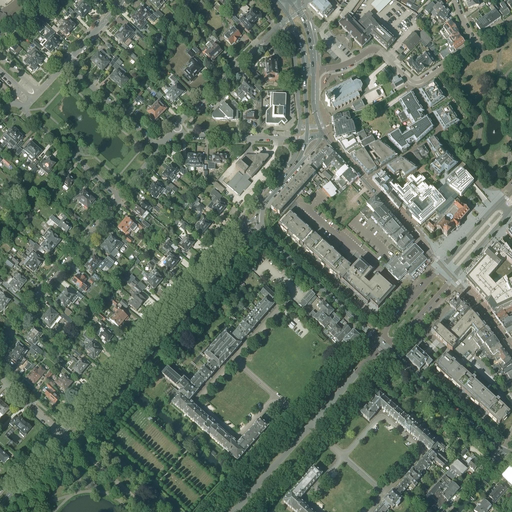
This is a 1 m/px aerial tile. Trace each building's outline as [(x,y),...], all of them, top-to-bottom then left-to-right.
[(150,0),(149,2),(159,10),(162,6),(161,5),(163,2),(160,0),(150,0)] [(314,0),(310,5),(323,18),(325,16),(327,18),(330,14),(334,11),(329,7),(324,2),(325,1),(324,0),(314,0)] [(352,18),(365,0),(352,0),(340,17),(343,21),(339,25),(348,35),(349,35),(352,38),(362,49),(371,40),(369,38),(371,36),(387,51),(395,41),(378,25),(380,24),(373,16),(373,17),(369,13),(358,24),(353,19),(352,21),(348,17),(349,15),(352,18)] [(476,0),(471,0),(464,3),(465,7),(467,6),(468,9),(478,6),(476,0)] [(0,27),(2,28),(8,23),(11,24),(22,12),(19,9),(22,5),(16,1),(7,8),(8,9),(6,10),(5,9),(0,12),(0,27)] [(428,15),(433,10),(438,4),(435,1),(434,3),(433,2),(431,4),(430,3),(424,9),(425,10),(424,11),(425,12),(424,13),(427,16),(428,15)] [(437,16),(444,8),(442,7),(443,6),(439,2),(438,4),(433,10),(436,12),(435,13),(437,16)] [(80,8),(86,14),(88,12),(89,13),(91,11),(90,10),(91,9),(84,3),(80,8)] [(489,10),(488,11),(496,22),(501,19),(497,14),(496,12),(495,11),(492,8),(488,3),(486,5),(490,10),(489,10)] [(499,9),(496,12),(497,14),(499,12),(503,18),(509,13),(505,8),(506,7),(503,4),(500,6),(501,8),(499,9)] [(83,19),(85,18),(85,16),(86,14),(80,8),(76,5),(74,7),(78,10),(75,13),(82,19),(83,19)] [(217,5),(213,8),(220,15),(223,11),(217,5)] [(245,5),(240,9),(244,14),(247,11),(249,9),(245,5)] [(69,8),(67,11),(71,14),(70,15),(72,17),(75,14),(69,8)] [(139,10),(137,13),(137,14),(145,21),(148,19),(153,23),(154,22),(158,17),(155,14),(153,12),(150,16),(142,8),(139,11),(139,10)] [(444,8),(437,16),(436,18),(438,20),(440,18),(444,22),(447,19),(446,17),(449,13),(444,8)] [(247,11),(244,14),(246,15),(247,16),(254,24),(258,20),(262,20),(262,17),(260,17),(258,17),(257,16),(257,15),(256,13),(254,12),(252,9),(249,12),(247,11)] [(158,11),(155,14),(158,17),(161,19),(163,16),(158,11)] [(491,26),(496,22),(488,11),(485,13),(487,16),(485,18),(491,26)] [(485,18),(483,19),(480,16),(479,17),(478,16),(479,15),(478,12),(475,14),(478,18),(486,29),(491,26),(485,18)] [(134,16),(132,19),(137,24),(135,27),(140,32),(148,24),(145,21),(137,14),(136,14),(136,13),(135,15),(134,16)] [(478,23),(475,25),(481,33),(486,29),(478,18),(475,14),(470,17),(472,20),(473,19),(474,22),(476,20),(478,23)] [(234,17),(232,19),(235,22),(238,26),(241,23),(242,25),(244,27),(246,28),(245,28),(246,29),(248,31),(255,25),(254,25),(254,24),(247,16),(246,15),(245,15),(242,19),(239,21),(234,16),(234,17)] [(66,23),(61,19),(60,21),(71,31),(72,29),(74,30),(75,28),(75,27),(75,26),(68,20),(66,23)] [(68,36),(69,34),(69,33),(71,31),(60,21),(58,23),(62,27),(60,30),(66,36),(67,36),(68,36)] [(455,25),(453,22),(451,23),(450,23),(443,29),(440,31),(443,35),(443,36),(446,34),(455,28),(453,26),(455,25)] [(45,24),(41,28),(47,33),(49,35),(45,40),(55,49),(56,49),(57,47),(57,46),(59,44),(57,42),(58,41),(55,39),(54,40),(52,37),(55,34),(45,24)] [(122,28),(119,31),(120,32),(131,42),(132,42),(130,40),(133,37),(134,35),(130,31),(128,29),(129,28),(126,26),(123,29),(122,28)] [(241,36),(236,31),(238,30),(236,28),(234,29),(233,31),(232,32),(227,36),(227,37),(226,38),(225,38),(224,39),(225,40),(231,46),(232,45),(232,46),(241,38),(240,37),(241,36)] [(447,41),(448,40),(458,33),(455,28),(446,34),(443,36),(447,41)] [(118,35),(115,38),(117,40),(118,39),(122,43),(124,44),(121,47),(125,51),(127,49),(126,48),(131,42),(120,32),(119,31),(117,34),(118,35)] [(139,34),(136,31),(134,33),(141,40),(144,37),(140,33),(139,34)] [(428,36),(427,34),(425,32),(419,39),(413,33),(402,45),(410,52),(421,40),(422,41),(423,42),(424,43),(425,44),(426,45),(427,46),(429,44),(430,43),(430,42),(432,41),(428,36)] [(450,46),(452,45),(460,39),(459,37),(460,36),(458,33),(448,40),(447,41),(450,46)] [(211,41),(206,46),(209,49),(209,50),(216,58),(221,52),(215,46),(213,44),(217,41),(212,36),(211,35),(209,36),(211,37),(209,39),(211,41)] [(452,45),(450,46),(439,54),(443,59),(464,44),(463,43),(465,42),(462,39),(461,40),(460,39),(452,45)] [(35,40),(32,43),(40,50),(43,47),(41,45),(35,40)] [(41,45),(43,47),(50,53),(51,53),(52,53),(54,51),(53,50),(55,49),(45,40),(41,44),(41,45)] [(10,46),(9,47),(14,52),(17,54),(21,50),(18,47),(13,42),(13,43),(12,43),(12,44),(10,46)] [(34,49),(28,56),(31,59),(38,65),(39,65),(40,65),(41,64),(41,63),(43,60),(39,57),(41,55),(34,49)] [(185,52),(192,59),(195,55),(190,50),(188,49),(185,52)] [(207,53),(204,56),(207,59),(208,58),(212,62),(213,62),(215,60),(214,60),(216,58),(209,50),(207,52),(207,53)] [(94,56),(90,60),(92,61),(92,62),(92,63),(94,64),(95,64),(97,66),(104,59),(107,56),(102,51),(98,54),(95,57),(94,56)] [(421,56),(429,67),(430,66),(430,67),(434,64),(434,63),(436,61),(430,53),(430,52),(422,57),(421,56)] [(400,62),(401,61),(405,57),(401,54),(397,59),(400,62)] [(104,59),(97,66),(97,67),(97,68),(99,69),(100,69),(102,71),(105,67),(108,64),(112,68),(116,64),(119,60),(116,57),(111,62),(109,60),(111,59),(109,57),(107,55),(107,56),(104,59)] [(28,56),(23,62),(28,66),(28,65),(31,67),(29,69),(33,72),(34,69),(36,71),(38,68),(37,67),(38,65),(31,59),(28,56)] [(426,69),(429,67),(421,56),(414,60),(413,59),(422,72),(427,69),(426,69)] [(277,69),(277,68),(276,59),(267,59),(268,62),(267,62),(267,69),(277,69)] [(422,72),(413,59),(406,63),(410,68),(410,67),(412,69),(413,68),(417,75),(422,72)] [(197,64),(192,60),(187,65),(189,67),(187,69),(188,70),(185,73),(188,76),(187,77),(191,82),(195,79),(194,78),(197,76),(197,74),(201,70),(198,67),(199,66),(197,64)] [(113,73),(110,77),(111,79),(111,80),(113,82),(114,82),(116,84),(123,77),(126,74),(119,67),(117,65),(114,68),(118,72),(115,75),(113,73)] [(267,69),(264,69),(264,72),(267,72),(268,79),(273,79),(272,76),(278,76),(277,69),(267,69)] [(387,69),(381,74),(387,80),(392,75),(387,69)] [(455,76),(455,75),(454,73),(453,72),(453,71),(452,71),(453,72),(449,74),(447,73),(448,72),(449,71),(447,72),(446,74),(446,76),(446,77),(447,79),(448,80),(449,80),(451,80),(452,80),(453,79),(454,78),(455,76)] [(123,77),(116,84),(118,86),(118,87),(120,88),(121,88),(122,88),(123,90),(127,86),(125,84),(128,81),(123,76),(123,77)] [(401,80),(399,81),(397,77),(393,80),(391,81),(393,84),(391,85),(394,90),(404,84),(401,80)] [(328,99),(327,100),(326,99),(326,100),(326,101),(325,102),(326,102),(328,106),(327,106),(328,107),(329,107),(330,107),(332,106),(332,107),(333,107),(334,110),(333,110),(334,111),(335,111),(335,110),(338,109),(338,110),(339,109),(338,109),(341,107),(342,108),(342,107),(345,105),(345,106),(346,106),(345,105),(349,104),(350,104),(349,103),(352,102),(353,102),(353,101),(356,100),(357,100),(357,99),(359,98),(359,99),(360,98),(360,97),(359,97),(358,94),(361,93),(362,93),(362,92),(363,89),(363,88),(361,85),(362,84),(361,84),(360,84),(357,83),(357,82),(356,83),(356,84),(353,85),(352,82),(352,81),(351,81),(350,81),(351,82),(348,83),(348,82),(347,83),(344,85),(344,84),(343,84),(344,85),(341,87),(340,86),(340,87),(337,89),(337,88),(336,88),(336,89),(333,90),(332,90),(333,91),(330,92),(329,92),(329,93),(327,94),(326,93),(326,94),(325,95),(326,95),(328,98),(327,98),(327,99),(328,98),(328,99)] [(433,81),(418,90),(430,109),(444,99),(433,81)] [(174,85),(169,89),(178,98),(182,95),(183,95),(185,92),(183,90),(182,90),(181,91),(176,86),(178,84),(176,82),(175,84),(174,83),(173,84),(174,85)] [(247,82),(242,86),(249,93),(252,96),(253,95),(252,93),(254,90),(252,88),(253,88),(247,82)] [(254,86),(260,92),(262,90),(257,84),(254,86)] [(166,86),(164,88),(167,90),(164,93),(166,96),(167,97),(165,98),(165,99),(167,101),(168,101),(169,99),(173,103),(174,102),(175,102),(176,101),(176,100),(178,98),(169,89),(169,88),(166,86)] [(241,88),(234,94),(238,97),(242,101),(245,97),(244,96),(245,94),(246,95),(247,94),(251,98),(251,99),(251,100),(253,100),(253,101),(257,101),(249,93),(242,86),(241,88)] [(285,96),(284,95),(284,93),(282,91),(268,91),(268,94),(268,96),(269,97),(270,97),(271,97),(270,110),(266,113),(267,114),(267,115),(266,115),(266,117),(266,118),(266,119),(266,121),(266,122),(266,123),(266,124),(266,125),(266,126),(267,126),(267,125),(268,125),(268,126),(271,126),(272,126),(273,126),(274,126),(277,126),(278,126),(282,123),(285,126),(288,123),(285,120),(285,119),(285,116),(285,115),(285,114),(286,114),(285,113),(286,109),(285,108),(286,108),(285,107),(286,107),(286,105),(286,103),(286,102),(286,101),(286,97),(286,96),(286,95),(285,96)] [(390,144),(402,154),(409,149),(408,146),(414,142),(416,146),(434,130),(427,119),(423,121),(420,115),(424,113),(417,103),(412,92),(398,102),(404,112),(398,116),(402,124),(410,120),(414,127),(406,131),(406,132),(401,135),(399,131),(387,138),(390,144)] [(253,101),(253,103),(254,103),(256,103),(256,111),(259,111),(261,112),(261,105),(261,103),(261,100),(259,100),(258,101),(257,101),(253,101)] [(156,104),(153,107),(160,115),(161,115),(162,115),(163,114),(163,113),(166,110),(157,101),(157,102),(155,103),(156,104)] [(213,115),(212,117),(213,119),(214,120),(228,120),(238,121),(238,113),(237,112),(230,104),(227,101),(218,109),(213,115)] [(234,101),(230,104),(237,112),(238,111),(241,111),(241,108),(234,101)] [(364,107),(365,107),(361,101),(352,106),(353,108),(352,109),(353,111),(354,110),(355,112),(356,112),(364,107)] [(434,114),(444,131),(459,122),(449,106),(434,114)] [(151,110),(148,113),(152,117),(149,119),(151,121),(153,122),(156,120),(158,119),(158,118),(160,115),(153,107),(150,109),(151,110)] [(256,121),(256,114),(253,114),(253,113),(246,113),(246,116),(244,116),(243,116),(243,117),(243,119),(243,120),(244,120),(246,120),(246,121),(256,121)] [(350,121),(350,120),(349,114),(333,118),(331,118),(332,124),(334,124),(350,121)] [(350,121),(334,124),(336,141),(339,142),(339,144),(346,139),(347,140),(354,136),(359,138),(357,135),(358,134),(354,120),(350,121)] [(6,141),(1,147),(3,149),(7,144),(8,143),(10,140),(11,140),(14,136),(17,133),(18,132),(18,130),(17,129),(15,129),(14,130),(11,127),(2,137),(6,141)] [(372,137),(368,139),(364,131),(358,134),(357,135),(359,138),(354,136),(347,140),(346,139),(339,144),(345,153),(347,152),(349,155),(357,150),(357,151),(363,148),(364,149),(375,143),(372,137)] [(8,143),(7,144),(8,145),(9,146),(10,145),(10,146),(12,148),(14,148),(17,144),(16,144),(19,140),(21,142),(24,139),(22,137),(22,136),(22,135),(21,134),(20,134),(19,134),(17,133),(14,136),(11,140),(10,140),(8,143)] [(434,139),(426,144),(427,144),(433,154),(434,156),(435,155),(439,161),(433,167),(434,168),(432,170),(440,177),(444,173),(448,175),(458,166),(446,155),(445,156),(441,150),(442,149),(434,139)] [(13,155),(12,156),(13,157),(15,158),(16,159),(21,153),(24,155),(26,153),(26,152),(29,155),(35,148),(36,146),(34,145),(32,145),(30,143),(24,150),(23,151),(19,148),(18,149),(13,155)] [(379,163),(382,167),(384,166),(385,166),(395,159),(394,157),(395,155),(389,151),(388,152),(385,149),(386,149),(386,148),(379,143),(369,148),(369,149),(371,151),(373,150),(375,152),(373,153),(381,162),(380,163),(379,163)] [(419,163),(425,160),(425,159),(428,157),(427,155),(428,154),(423,146),(417,150),(413,153),(419,163)] [(29,155),(27,157),(30,160),(33,162),(34,161),(35,160),(41,153),(39,151),(39,149),(37,148),(36,148),(35,148),(29,155)] [(320,168),(323,165),(325,163),(328,160),(335,154),(329,148),(327,148),(311,164),(317,171),(320,168)] [(351,158),(368,176),(377,171),(364,151),(351,158)] [(328,160),(325,163),(323,165),(326,169),(331,165),(338,158),(335,154),(328,160)] [(208,166),(207,170),(215,170),(215,166),(215,165),(216,165),(216,164),(220,164),(220,161),(227,161),(227,156),(224,156),(224,155),(221,155),(220,155),(220,156),(219,156),(219,155),(217,155),(217,156),(216,156),(213,156),(213,159),(213,162),(212,162),(208,162),(208,166)] [(194,168),(202,169),(202,168),(203,168),(203,166),(203,165),(202,165),(202,162),(201,162),(201,159),(202,159),(203,159),(203,158),(203,157),(202,157),(201,157),(201,156),(195,156),(195,165),(195,166),(195,168),(194,168)] [(251,179),(269,158),(269,156),(245,156),(239,163),(235,168),(240,171),(227,186),(240,197),(251,184),(248,181),(251,178),(251,179)] [(336,175),(346,166),(338,158),(331,165),(333,166),(332,167),(337,173),(335,174),(336,175)] [(4,159),(1,162),(8,167),(10,165),(4,159)] [(33,162),(28,167),(31,170),(38,163),(35,160),(34,161),(33,162)] [(43,160),(37,166),(47,175),(51,172),(49,170),(54,165),(54,164),(54,163),(52,162),(51,162),(48,160),(46,163),(44,162),(43,160)] [(417,171),(401,160),(386,169),(394,177),(401,172),(404,178),(405,179),(417,171)] [(177,170),(175,169),(173,167),(174,166),(172,165),(171,165),(169,167),(168,167),(167,169),(166,171),(175,178),(175,177),(177,175),(178,175),(180,173),(183,176),(184,176),(183,170),(183,169),(180,166),(177,170)] [(336,175),(335,176),(338,178),(336,179),(335,177),(333,180),(335,183),(339,179),(339,180),(349,171),(349,170),(346,166),(336,175)] [(300,176),(308,183),(316,174),(308,167),(300,176)] [(175,178),(166,171),(165,172),(164,172),(163,174),(163,175),(162,175),(162,176),(161,177),(161,178),(162,179),(163,179),(164,179),(165,178),(171,183),(174,179),(177,182),(178,180),(175,177),(175,178)] [(322,175),(329,181),(333,177),(326,171),(322,175)] [(340,187),(353,175),(349,171),(339,180),(339,179),(335,183),(337,185),(338,185),(340,187)] [(372,180),(379,188),(383,183),(381,182),(387,176),(382,171),(372,180)] [(470,189),(472,186),(473,184),(462,171),(443,188),(440,191),(439,192),(437,191),(435,192),(433,190),(432,191),(429,188),(427,189),(426,188),(424,186),(423,184),(425,183),(423,181),(422,179),(419,176),(418,177),(416,179),(415,178),(414,176),(411,178),(410,179),(408,182),(410,185),(407,187),(405,189),(404,190),(402,192),(401,191),(397,187),(397,186),(396,187),(395,186),(394,185),(393,186),(392,184),(393,183),(391,181),(387,177),(387,176),(381,182),(383,183),(379,188),(388,198),(393,204),(395,205),(396,207),(399,209),(399,210),(402,207),(404,208),(406,210),(407,209),(409,209),(410,211),(407,214),(411,219),(413,218),(421,226),(423,223),(424,223),(435,213),(441,218),(456,203),(455,202),(458,199),(461,197),(470,189)] [(338,192),(340,194),(344,191),(357,179),(353,175),(340,187),(341,189),(338,192)] [(293,184),(301,191),(308,183),(300,176),(293,184)] [(61,184),(60,184),(63,187),(64,186),(66,189),(68,190),(70,187),(71,187),(70,186),(72,184),(73,182),(73,180),(71,179),(70,179),(68,177),(66,179),(65,180),(65,181),(64,181),(63,183),(63,182),(61,184)] [(176,193),(178,190),(170,183),(167,186),(176,193)] [(221,193),(224,190),(216,183),(213,186),(221,193)] [(322,189),(322,190),(330,200),(334,197),(337,195),(338,196),(340,194),(338,192),(331,183),(326,187),(324,189),(323,189),(322,189)] [(157,185),(156,184),(155,185),(154,184),(151,188),(152,188),(160,195),(163,192),(165,194),(167,192),(169,193),(171,191),(167,187),(164,190),(161,187),(158,184),(157,185)] [(286,192),(294,199),(301,191),(293,184),(286,192)] [(159,197),(160,195),(152,188),(151,190),(150,190),(148,192),(149,193),(148,193),(152,196),(150,198),(153,200),(155,199),(156,199),(158,196),(159,197)] [(213,190),(210,193),(215,197),(211,202),(215,205),(222,211),(223,211),(224,211),(225,210),(225,209),(227,206),(224,204),(223,205),(218,200),(222,197),(213,190)] [(79,203),(82,205),(88,197),(86,195),(87,195),(84,192),(80,195),(77,193),(72,198),(76,202),(77,200),(80,202),(79,203)] [(279,200),(287,207),(294,199),(286,192),(279,200)] [(88,197),(82,205),(84,207),(84,206),(87,209),(91,205),(93,207),(97,203),(94,201),(91,198),(90,199),(88,197)] [(198,206),(202,210),(205,208),(200,204),(198,203),(200,201),(195,197),(192,201),(192,202),(195,204),(198,206)] [(366,206),(360,212),(363,215),(364,215),(365,217),(368,221),(371,217),(383,207),(375,198),(374,198),(368,204),(366,206)] [(280,215),(287,207),(279,200),(271,209),(277,214),(278,213),(280,215)] [(143,202),(139,206),(148,214),(152,209),(146,205),(143,202)] [(457,202),(456,203),(441,218),(436,224),(434,223),(432,225),(428,221),(425,225),(426,226),(433,232),(437,229),(443,234),(444,234),(447,237),(455,228),(456,229),(458,229),(459,227),(459,225),(458,225),(469,212),(461,206),(457,202)] [(212,207),(210,209),(215,214),(215,215),(218,217),(219,216),(220,214),(221,215),(223,213),(222,212),(222,211),(215,205),(213,208),(212,207)] [(148,214),(139,206),(138,206),(138,207),(137,206),(136,206),(135,207),(135,209),(136,209),(134,212),(144,220),(149,214),(148,214)] [(383,207),(371,217),(377,224),(378,224),(389,214),(385,210),(385,209),(385,210),(383,207)] [(290,236),(302,223),(299,221),(298,222),(296,220),(297,219),(294,216),(293,217),(292,216),(293,215),(290,212),(278,225),(281,227),(280,228),(287,234),(288,233),(290,236)] [(52,216),(49,219),(49,220),(55,224),(66,233),(67,233),(69,230),(70,230),(71,229),(71,228),(71,227),(67,224),(64,222),(67,218),(62,214),(60,217),(62,219),(59,222),(52,216)] [(389,214),(378,224),(383,230),(394,220),(390,215),(389,214)] [(201,221),(199,224),(206,230),(207,230),(209,228),(208,227),(211,224),(208,222),(208,223),(203,219),(204,218),(201,216),(198,219),(201,221)] [(126,218),(122,223),(132,231),(134,233),(138,228),(141,230),(144,228),(139,224),(137,227),(126,218)] [(182,225),(186,229),(189,226),(184,222),(184,223),(180,220),(178,222),(179,222),(182,225)] [(394,220),(383,230),(383,231),(389,238),(390,237),(390,238),(401,227),(394,220)] [(122,223),(118,228),(127,236),(129,234),(132,231),(122,223)] [(302,223),(290,236),(293,238),(292,239),(299,245),(300,244),(302,247),(314,234),(311,231),(310,232),(308,231),(309,230),(306,227),(305,228),(304,227),(304,226),(302,223)] [(206,230),(199,224),(197,226),(196,226),(194,228),(200,232),(199,233),(202,235),(204,232),(205,233),(206,231),(206,230)] [(401,227),(390,238),(397,246),(402,241),(409,236),(401,227)] [(48,231),(42,238),(47,241),(54,248),(55,247),(56,247),(57,245),(60,241),(55,237),(52,235),(53,234),(49,231),(49,230),(48,231)] [(164,234),(161,238),(166,243),(171,247),(173,245),(169,241),(170,239),(164,234)] [(316,259),(327,246),(324,244),(323,245),(322,243),(323,242),(320,239),(319,240),(317,239),(318,238),(315,235),(304,248),(306,250),(306,251),(313,257),(313,256),(316,259)] [(185,239),(183,242),(190,248),(191,248),(192,248),(193,246),(193,245),(195,243),(193,241),(192,241),(186,236),(184,239),(185,239)] [(402,241),(397,246),(403,253),(407,249),(411,245),(412,244),(413,243),(414,242),(414,241),(413,240),(409,236),(402,241)] [(511,241),(511,240),(510,241),(507,237),(506,237),(506,236),(504,238),(504,239),(500,242),(501,243),(508,252),(511,257),(511,241)] [(107,242),(114,248),(114,249),(117,251),(123,245),(119,241),(118,242),(116,241),(117,240),(114,238),(111,237),(109,239),(108,239),(107,241),(107,242)] [(28,240),(27,242),(34,248),(38,251),(41,253),(44,250),(49,254),(52,251),(53,251),(54,249),(54,248),(47,241),(44,245),(43,244),(42,243),(42,244),(40,246),(41,247),(40,248),(35,244),(30,240),(30,241),(28,240)] [(104,245),(102,248),(104,250),(107,253),(107,252),(107,253),(109,254),(112,256),(114,258),(119,253),(117,251),(114,249),(114,248),(107,242),(106,243),(105,243),(104,244),(104,245)] [(180,244),(178,246),(184,251),(183,251),(186,254),(188,251),(189,251),(190,249),(190,248),(183,242),(181,244),(180,244)] [(164,246),(163,247),(167,251),(169,252),(166,255),(168,257),(169,258),(167,260),(175,266),(176,266),(177,264),(179,261),(178,260),(177,259),(176,259),(176,260),(174,258),(173,257),(174,256),(171,253),(171,252),(172,253),(173,251),(170,248),(171,247),(166,243),(164,246)] [(501,243),(497,247),(496,246),(496,247),(494,246),(493,246),(492,247),(491,248),(490,249),(490,250),(490,251),(490,252),(488,253),(489,253),(488,254),(487,254),(486,254),(486,255),(486,256),(485,257),(484,258),(484,259),(484,258),(482,259),(481,259),(480,260),(480,261),(479,262),(479,264),(478,265),(477,265),(476,266),(475,266),(474,267),(474,269),(473,270),(474,270),(473,271),(471,271),(470,272),(469,273),(469,274),(468,275),(468,276),(469,277),(469,278),(470,279),(468,280),(468,282),(470,284),(469,284),(469,285),(469,286),(470,285),(472,288),(474,291),(475,292),(475,291),(477,294),(477,295),(478,294),(480,297),(480,298),(481,298),(483,300),(486,305),(487,304),(488,307),(491,311),(493,313),(492,314),(495,318),(504,313),(505,314),(511,309),(511,257),(508,252),(501,243)] [(386,265),(384,267),(388,272),(398,281),(400,279),(407,273),(408,275),(409,275),(410,274),(411,274),(411,273),(412,273),(413,272),(414,271),(415,271),(415,270),(416,269),(417,268),(417,267),(418,267),(418,266),(419,265),(419,264),(419,263),(420,263),(420,262),(420,261),(419,260),(419,259),(423,255),(423,254),(423,255),(420,252),(419,251),(418,249),(416,248),(415,247),(415,246),(413,247),(413,248),(412,246),(411,245),(407,249),(403,253),(399,256),(399,257),(399,256),(398,257),(397,257),(396,259),(394,257),(387,264),(386,265)] [(328,269),(339,257),(336,254),(335,255),(334,254),(335,253),(332,250),(331,251),(329,250),(330,249),(327,246),(316,259),(318,261),(318,262),(325,268),(325,267),(328,269)] [(32,251),(27,258),(30,261),(38,267),(39,267),(41,265),(40,264),(42,261),(38,258),(35,255),(35,254),(32,251)] [(23,255),(21,257),(26,261),(23,265),(25,266),(33,273),(38,267),(30,261),(27,258),(23,255)] [(109,255),(106,259),(113,264),(116,261),(109,255)] [(91,262),(90,262),(97,268),(101,271),(104,266),(106,264),(103,262),(102,261),(101,262),(100,262),(97,259),(94,257),(93,259),(92,259),(90,261),(91,262)] [(339,257),(328,269),(330,272),(329,272),(336,279),(337,278),(340,280),(351,268),(348,265),(347,266),(345,264),(346,263),(344,261),(343,262),(341,260),(342,259),(339,257)] [(14,258),(11,261),(15,264),(17,266),(20,263),(14,258)] [(9,259),(5,264),(11,269),(15,264),(11,261),(9,259)] [(105,259),(103,262),(106,264),(111,268),(113,265),(105,259)] [(352,269),(341,281),(341,282),(348,288),(367,305),(370,302),(378,309),(385,301),(388,298),(393,292),(396,290),(379,274),(376,277),(373,281),(369,285),(367,283),(365,281),(374,271),(374,270),(368,264),(362,259),(361,259),(352,269)] [(163,263),(162,264),(168,269),(167,270),(169,272),(170,272),(172,269),(173,269),(175,267),(174,266),(175,266),(167,260),(165,263),(164,262),(163,263)] [(88,265),(85,268),(90,272),(93,273),(97,268),(90,262),(89,262),(88,264),(88,265)] [(154,269),(149,275),(152,278),(159,284),(160,283),(161,283),(162,281),(164,278),(160,275),(159,276),(158,275),(159,274),(154,269)] [(14,277),(13,279),(14,281),(22,287),(23,286),(24,285),(25,284),(25,283),(26,282),(25,281),(27,280),(24,278),(24,277),(23,278),(20,275),(17,273),(16,274),(14,275),(14,277)] [(93,274),(91,277),(98,282),(100,280),(93,274)] [(147,274),(146,276),(146,277),(150,280),(147,283),(152,287),(151,288),(150,288),(150,289),(151,289),(151,290),(151,291),(152,291),(153,291),(153,290),(154,290),(156,288),(157,288),(158,286),(159,284),(152,278),(149,275),(147,274)] [(78,276),(73,282),(77,285),(76,285),(79,288),(79,287),(80,288),(78,290),(81,292),(83,290),(85,292),(89,287),(85,285),(84,283),(85,282),(87,280),(82,276),(81,277),(80,276),(78,275),(78,276)] [(13,279),(8,285),(10,287),(11,288),(13,290),(13,291),(15,292),(15,293),(17,292),(18,292),(19,292),(20,290),(20,289),(22,287),(14,281),(13,279)] [(136,286),(134,289),(140,294),(143,291),(137,286),(136,286)] [(266,299),(271,303),(276,297),(266,288),(260,294),(266,299)] [(62,296),(69,302),(72,304),(73,305),(77,299),(74,296),(67,290),(64,293),(62,295),(62,296)] [(81,301),(84,297),(77,292),(75,295),(81,301)] [(131,298),(135,301),(141,306),(145,301),(139,295),(136,292),(131,298)] [(303,309),(314,296),(315,296),(311,292),(298,305),(303,309)] [(0,296),(0,300),(6,306),(7,306),(8,305),(9,304),(9,303),(10,301),(2,294),(0,296)] [(60,299),(57,301),(62,305),(65,308),(67,305),(69,307),(72,304),(69,302),(62,296),(61,296),(59,298),(60,299)] [(471,310),(472,310),(468,307),(469,307),(464,302),(463,302),(459,299),(458,298),(457,298),(457,299),(456,300),(453,302),(454,302),(450,306),(456,312),(463,319),(471,310)] [(256,311),(264,318),(274,305),(273,305),(271,303),(266,299),(257,309),(251,304),(250,305),(256,311)] [(124,301),(121,305),(126,310),(129,306),(124,301)] [(141,306),(135,301),(133,304),(131,301),(128,304),(137,311),(141,306)] [(311,312),(309,315),(316,321),(321,326),(325,329),(328,326),(337,316),(333,313),(333,312),(323,303),(322,303),(321,302),(317,306),(316,307),(318,308),(320,311),(317,315),(316,315),(315,314),(312,311),(311,312)] [(115,316),(123,323),(125,321),(126,321),(129,318),(116,307),(114,310),(117,313),(115,316)] [(67,309),(63,313),(68,318),(72,313),(67,309)] [(509,314),(511,312),(511,309),(505,314),(504,313),(495,318),(498,321),(507,317),(510,316),(509,314)] [(47,315),(53,321),(55,322),(57,324),(62,319),(58,316),(51,310),(49,312),(48,312),(47,314),(47,315)] [(455,347),(471,328),(477,336),(487,328),(483,323),(481,320),(474,314),(471,310),(463,319),(456,312),(456,313),(455,314),(455,313),(455,314),(454,315),(453,316),(452,316),(453,317),(452,318),(452,317),(451,318),(451,319),(450,319),(449,320),(449,321),(448,322),(448,321),(448,322),(447,323),(446,323),(447,323),(446,324),(445,324),(445,325),(445,326),(444,325),(444,326),(443,327),(442,328),(441,329),(441,328),(441,329),(438,326),(438,325),(437,326),(438,327),(435,329),(434,329),(434,330),(433,331),(433,332),(432,333),(432,332),(431,333),(432,333),(433,334),(434,335),(434,336),(443,343),(443,344),(447,348),(447,347),(452,352),(456,348),(455,347)] [(107,319),(97,311),(94,314),(101,320),(101,319),(104,322),(107,319)] [(246,322),(254,329),(264,318),(256,311),(246,322)] [(63,313),(60,317),(68,323),(70,325),(73,321),(71,320),(68,318),(63,313)] [(108,318),(108,321),(110,321),(118,328),(123,323),(115,316),(112,313),(108,318)] [(42,320),(47,325),(46,326),(50,329),(55,322),(53,321),(47,315),(45,317),(44,317),(42,319),(42,320)] [(337,316),(328,326),(329,327),(328,327),(331,329),(334,327),(335,325),(337,325),(337,324),(340,321),(339,320),(340,320),(340,319),(337,316)] [(509,318),(510,317),(510,316),(507,317),(498,321),(501,325),(508,319),(509,320),(510,319),(509,318)] [(511,318),(510,319),(509,320),(508,319),(501,325),(503,329),(511,323),(511,322),(511,318)] [(100,329),(96,333),(100,336),(99,337),(103,340),(102,342),(104,344),(105,344),(106,342),(107,343),(108,342),(109,343),(111,341),(110,340),(113,336),(108,332),(103,327),(104,327),(105,326),(105,325),(102,322),(101,321),(98,324),(100,326),(99,327),(100,329)] [(253,329),(254,329),(246,322),(238,331),(245,338),(246,338),(254,330),(253,329)] [(504,329),(506,332),(511,328),(511,322),(511,323),(503,329),(504,329)] [(341,340),(342,339),(346,335),(351,330),(346,325),(341,330),(334,338),(332,340),(336,343),(336,342),(338,344),(341,340)] [(329,333),(334,338),(341,330),(336,326),(329,333)] [(480,341),(491,333),(487,328),(477,336),(473,339),(476,344),(478,342),(480,341)] [(30,333),(37,339),(39,341),(42,338),(41,337),(43,336),(34,329),(32,331),(30,332),(30,333)] [(232,336),(240,344),(245,338),(238,331),(236,333),(232,330),(230,332),(227,330),(226,331),(227,332),(232,336)] [(348,337),(346,335),(342,339),(344,341),(343,342),(343,343),(344,345),(346,345),(346,344),(351,348),(361,337),(353,330),(348,337)] [(65,342),(52,331),(50,334),(63,345),(65,342)] [(86,332),(83,336),(90,342),(91,343),(95,339),(86,332)] [(208,359),(218,368),(220,369),(220,368),(225,362),(226,363),(226,362),(229,358),(230,358),(232,356),(233,354),(235,352),(236,352),(235,351),(241,345),(240,344),(232,336),(227,332),(221,338),(220,338),(210,349),(211,350),(205,356),(208,359)] [(26,339),(25,341),(28,343),(29,344),(31,346),(30,348),(37,354),(40,356),(42,353),(39,351),(34,347),(35,346),(37,343),(39,341),(37,339),(30,333),(28,336),(26,337),(26,338),(26,339)] [(492,339),(494,338),(491,333),(480,341),(478,342),(476,344),(480,348),(480,349),(483,346),(485,344),(492,339)] [(498,346),(499,345),(494,338),(492,339),(485,344),(483,346),(480,349),(481,349),(476,353),(481,359),(485,356),(490,352),(498,346)] [(90,342),(85,349),(87,351),(90,353),(90,354),(88,356),(92,359),(93,360),(95,358),(96,357),(97,357),(98,355),(101,351),(98,349),(95,346),(92,344),(91,343),(90,342)] [(25,351),(21,347),(22,346),(19,344),(16,347),(17,348),(15,351),(22,357),(23,358),(28,351),(33,356),(35,353),(29,348),(27,350),(26,350),(25,351)] [(485,356),(488,361),(493,357),(497,354),(497,353),(498,353),(498,352),(502,349),(499,345),(498,346),(490,352),(485,356)] [(422,354),(416,349),(416,348),(416,349),(407,358),(406,359),(407,359),(410,362),(415,367),(420,371),(423,367),(426,370),(428,367),(428,368),(432,363),(429,360),(426,357),(422,354)] [(496,361),(506,353),(502,349),(498,352),(498,353),(497,353),(497,354),(493,357),(488,361),(490,364),(489,365),(489,366),(490,365),(494,362),(496,361)] [(22,357),(15,351),(9,358),(12,361),(14,359),(20,364),(23,361),(21,360),(23,358),(22,357)] [(502,362),(509,358),(506,353),(496,361),(494,362),(490,365),(489,366),(492,370),(495,368),(502,362)] [(453,384),(464,371),(455,363),(456,363),(453,360),(453,361),(446,354),(442,359),(441,358),(437,362),(438,363),(435,367),(436,369),(453,384)] [(71,356),(69,358),(72,360),(72,361),(74,363),(76,364),(84,371),(86,369),(87,369),(88,368),(87,367),(88,366),(89,365),(89,364),(87,362),(83,358),(81,360),(79,363),(77,362),(74,358),(71,356)] [(62,366),(65,363),(58,357),(56,360),(62,366)] [(502,368),(511,362),(509,358),(502,362),(495,368),(492,370),(493,372),(494,374),(494,373),(497,372),(501,369),(502,368)] [(205,367),(213,374),(218,368),(208,359),(207,360),(210,362),(205,367)] [(507,369),(511,366),(511,362),(502,368),(501,369),(497,372),(494,373),(494,374),(495,377),(496,376),(500,374),(504,371),(506,370),(507,369)] [(74,363),(69,369),(72,372),(73,370),(77,373),(75,375),(78,377),(80,375),(80,376),(80,375),(81,375),(82,374),(82,373),(84,371),(76,364),(74,363)] [(509,373),(511,371),(511,366),(507,369),(506,370),(504,371),(500,374),(496,376),(495,377),(497,380),(502,377),(509,373)] [(197,376),(205,383),(206,383),(213,375),(213,374),(205,367),(197,376)] [(32,373),(27,378),(33,384),(34,385),(45,372),(45,371),(42,368),(41,368),(38,372),(35,369),(32,373)] [(178,393),(180,395),(180,394),(189,402),(198,391),(194,387),(196,385),(195,384),(194,384),(192,382),(192,381),(190,379),(188,382),(184,379),(182,381),(168,369),(167,370),(163,375),(180,390),(178,392),(175,389),(166,398),(170,402),(178,393)] [(43,378),(46,381),(53,374),(50,371),(43,378)] [(464,371),(453,384),(460,391),(461,390),(471,399),(470,399),(474,403),(486,391),(475,381),(476,380),(474,378),(473,379),(464,371)] [(511,371),(509,373),(502,377),(510,393),(510,392),(511,391),(511,371)] [(64,375),(60,380),(68,386),(69,387),(73,383),(67,378),(69,376),(66,374),(64,375)] [(195,384),(196,385),(194,387),(198,391),(205,383),(197,376),(192,381),(192,382),(194,384),(195,384)] [(57,380),(54,383),(55,384),(60,388),(62,389),(64,391),(66,392),(69,389),(68,389),(69,387),(68,386),(60,380),(59,381),(57,380)] [(48,392),(45,395),(52,401),(55,404),(59,400),(53,394),(54,393),(56,391),(52,387),(50,389),(49,390),(48,391),(48,392)] [(486,391),(474,403),(479,407),(479,406),(489,415),(488,416),(497,424),(499,425),(502,421),(503,422),(507,418),(506,417),(510,413),(503,406),(499,403),(500,402),(498,399),(497,400),(486,391)] [(387,400),(379,393),(367,408),(369,410),(370,410),(375,415),(381,408),(387,400)] [(200,428),(209,437),(210,436),(229,453),(229,454),(238,462),(246,452),(237,445),(231,439),(231,440),(217,428),(218,427),(208,419),(194,407),(195,407),(189,402),(180,394),(180,395),(172,404),(181,411),(200,428)] [(388,414),(395,407),(387,400),(381,408),(388,414)] [(4,405),(0,409),(0,414),(3,417),(9,410),(4,405)] [(391,416),(393,419),(400,412),(395,407),(388,414),(391,416)] [(369,410),(367,408),(366,408),(361,414),(369,421),(375,415),(370,410),(369,410)] [(398,422),(401,425),(407,418),(400,412),(393,419),(398,422)] [(17,421),(14,418),(0,433),(0,444),(4,448),(10,442),(4,436),(13,426),(20,432),(18,434),(23,438),(26,436),(25,435),(30,429),(19,418),(17,421)] [(410,434),(417,426),(408,418),(407,418),(401,425),(401,426),(410,434)] [(238,443),(237,445),(246,452),(263,433),(269,427),(260,419),(255,425),(245,436),(243,439),(242,439),(238,443)] [(412,436),(415,438),(422,431),(417,426),(410,434),(412,436)] [(415,438),(420,442),(427,435),(428,433),(427,432),(425,434),(422,431),(415,438)] [(420,442),(430,451),(446,465),(450,461),(440,453),(445,448),(439,442),(439,441),(437,443),(427,435),(420,442)] [(463,458),(468,452),(466,449),(460,455),(463,458)] [(424,458),(425,458),(431,464),(433,465),(434,463),(434,464),(436,462),(443,468),(446,465),(430,451),(424,458)] [(481,463),(473,456),(467,463),(463,460),(462,461),(470,468),(474,472),(481,463)] [(418,465),(413,471),(419,475),(424,470),(425,471),(431,464),(425,458),(418,465)] [(470,468),(462,461),(459,459),(450,469),(446,474),(448,476),(453,480),(457,475),(460,478),(470,468)] [(322,474),(314,467),(284,501),(292,509),(292,508),(296,511),(312,511),(306,506),(300,500),(305,494),(317,480),(317,481),(322,474)] [(405,479),(405,480),(413,486),(415,487),(417,485),(416,483),(421,477),(419,475),(413,471),(413,470),(405,479)] [(511,487),(511,485),(511,473),(510,471),(501,480),(505,483),(507,480),(510,482),(508,484),(511,487)] [(442,508),(453,496),(459,489),(445,476),(432,489),(423,500),(436,511),(441,507),(442,508)] [(401,485),(396,490),(402,495),(409,487),(412,490),(415,488),(413,486),(405,480),(401,485)] [(493,491),(500,497),(508,489),(504,486),(502,488),(498,485),(493,491)] [(382,506),(388,510),(390,508),(392,510),(395,507),(398,507),(399,505),(399,502),(401,499),(399,498),(402,495),(396,490),(394,492),(393,492),(392,491),(383,502),(384,503),(382,506)] [(494,505),(500,497),(493,491),(488,497),(492,500),(490,501),(494,505)] [(474,511),(487,511),(492,508),(484,501),(474,511)]
